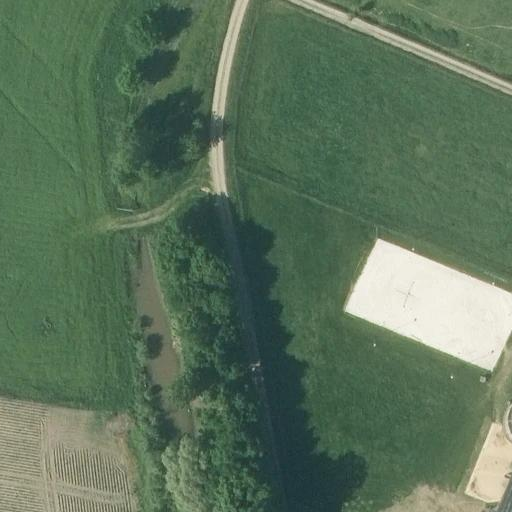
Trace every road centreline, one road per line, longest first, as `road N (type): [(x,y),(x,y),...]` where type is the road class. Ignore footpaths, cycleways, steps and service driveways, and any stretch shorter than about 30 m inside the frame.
road 1 (track): [(242,0),(216,112),(217,173),(228,266),(282,511)]
road 2 (track): [(511,89),(302,0)]
